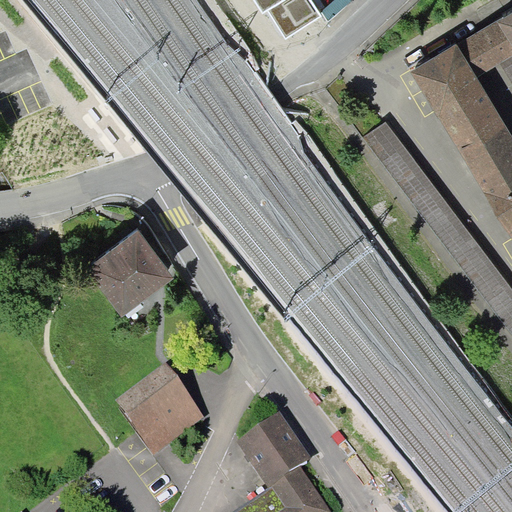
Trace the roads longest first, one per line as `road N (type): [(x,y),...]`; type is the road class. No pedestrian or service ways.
road 1 (residential): [(378,511),(145,176)]
road 2 (residential): [(389,0),(308,74),(145,176)]
road 3 (residential): [(145,176),(0,204)]
